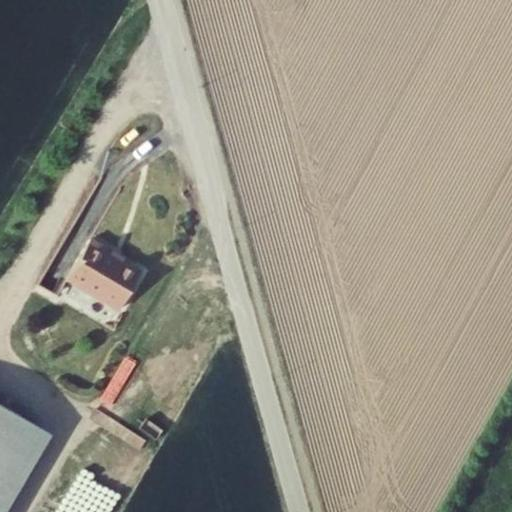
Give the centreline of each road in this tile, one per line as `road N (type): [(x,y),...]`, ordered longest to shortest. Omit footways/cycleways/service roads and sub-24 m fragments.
road 1 (unclassified): [(299,511),(157,0)]
road 2 (unknown): [(177,71),(108,158),(10,329),(6,363),(74,436),(61,479)]
